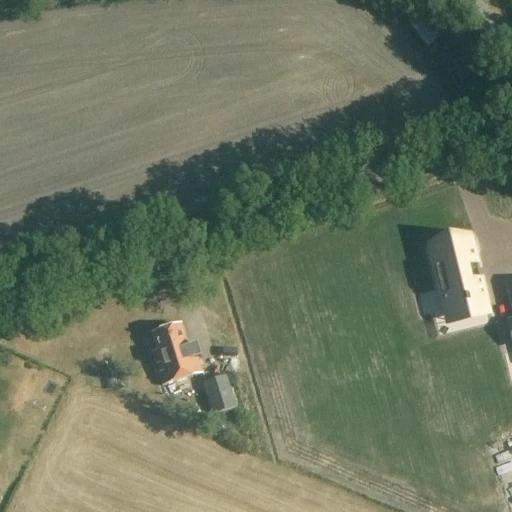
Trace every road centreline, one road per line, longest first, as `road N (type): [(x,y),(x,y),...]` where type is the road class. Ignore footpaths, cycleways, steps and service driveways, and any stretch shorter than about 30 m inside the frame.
road 1 (tertiary): [(0,303),(511,137)]
road 2 (track): [(511,103),(434,0)]
